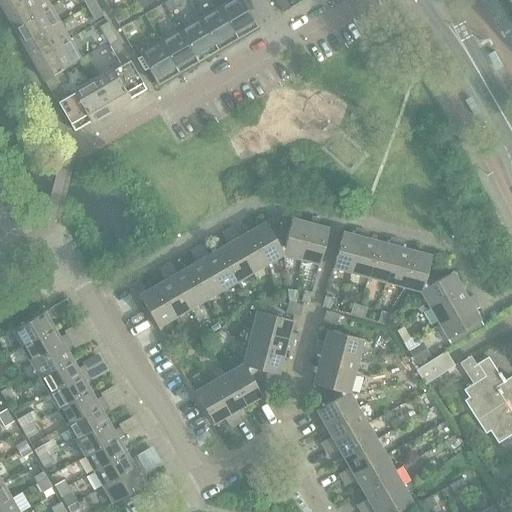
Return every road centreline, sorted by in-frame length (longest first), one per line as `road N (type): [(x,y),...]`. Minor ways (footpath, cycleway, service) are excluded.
road 1 (residential): [(204,481),(83,287),(0,218)]
road 2 (residential): [(322,511),(278,440),(204,481)]
road 3 (residential): [(157,107),(174,106),(283,48)]
